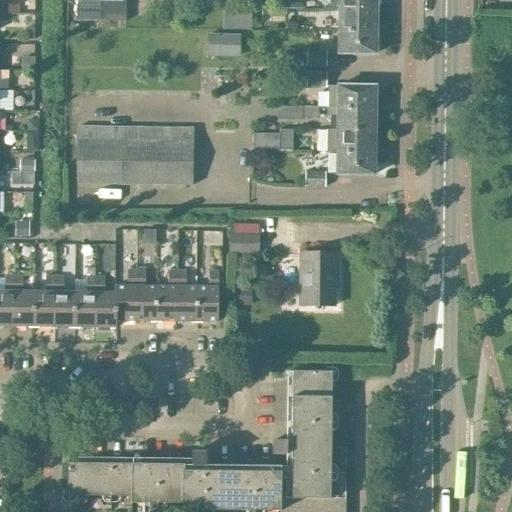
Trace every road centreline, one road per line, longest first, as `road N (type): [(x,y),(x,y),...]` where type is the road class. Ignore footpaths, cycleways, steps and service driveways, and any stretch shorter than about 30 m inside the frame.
road 1 (secondary): [(442,249),(415,511)]
road 2 (secondary): [(445,511),(442,249)]
road 3 (residential): [(241,429),(96,422),(59,388),(0,384)]
road 4 (secondary): [(442,249),(446,0)]
